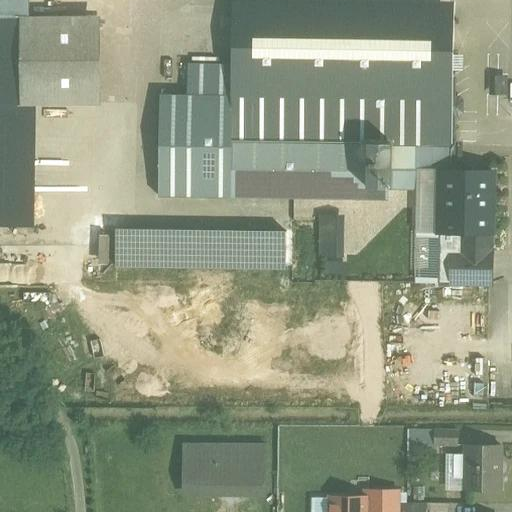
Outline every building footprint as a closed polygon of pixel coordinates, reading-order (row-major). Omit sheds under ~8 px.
[(0,0),(0,225),(25,225),(24,108),(24,24),(33,24),(32,0),(0,0)] [(455,18),(276,16),(276,6),(256,6),(256,2),(244,2),(244,5),(236,5),(234,62),(188,61),(187,92),(233,92),(233,143),(372,145),(371,186),(392,187),(393,145),(426,146),(426,152),(423,152),(422,183),(424,183),(431,183),(432,145),(453,145),(455,18)] [(33,24),(24,24),(24,108),(99,108),(99,24),(33,24)] [(232,197),(232,183),(233,143),(233,92),(187,92),(164,92),(163,197),(232,197)] [(372,145),(233,143),(232,183),(371,186),(372,145)] [(426,146),(393,145),(392,187),(424,188),(424,183),(422,183),(423,152),(426,152),(426,146)] [(453,145),(432,145),(431,183),(442,183),(442,171),(454,171),(454,159),(458,159),(458,145),(453,145)] [(454,171),(442,171),(442,183),(441,233),(458,233),(458,251),(472,251),(472,233),(493,234),(493,232),(490,232),(490,213),(493,213),(494,172),(454,171)] [(322,215),(322,256),(347,256),(347,215),(322,215)] [(289,232),(119,230),(119,269),(289,270),(289,232)] [(458,251),(453,251),(452,283),(492,284),(493,252),(472,251),(458,251)] [(80,286),(44,286),(44,314),(79,315),(80,286)] [(436,431),(409,430),(409,453),(435,454),(435,445),(436,431)] [(460,432),(436,431),(435,445),(459,445),(460,432)] [(268,445),(186,444),(185,486),(268,487),(268,445)] [(501,445),(467,445),(467,456),(467,476),(467,491),(501,491),(501,445)] [(467,456),(450,455),(450,476),(467,476),(467,456)] [(372,489),(372,492),(372,511),(399,511),(400,489),(372,489)] [(340,511),(372,511),(372,492),(340,493),(340,511)] [(424,511),(425,503),(403,503),(403,511),(424,511)] [(430,503),(429,511),(449,511),(449,504),(430,503)]
